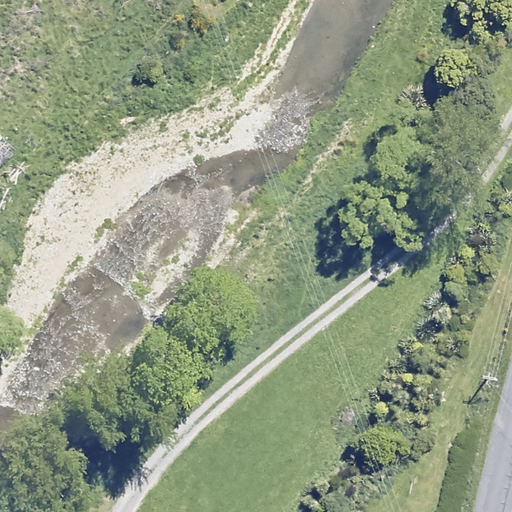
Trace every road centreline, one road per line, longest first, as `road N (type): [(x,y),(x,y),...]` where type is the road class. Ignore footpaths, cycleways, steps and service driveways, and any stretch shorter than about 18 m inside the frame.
road 1 (track): [(511,92),(467,164),(108,473),(76,511)]
road 2 (residential): [(479,511),(511,356)]
